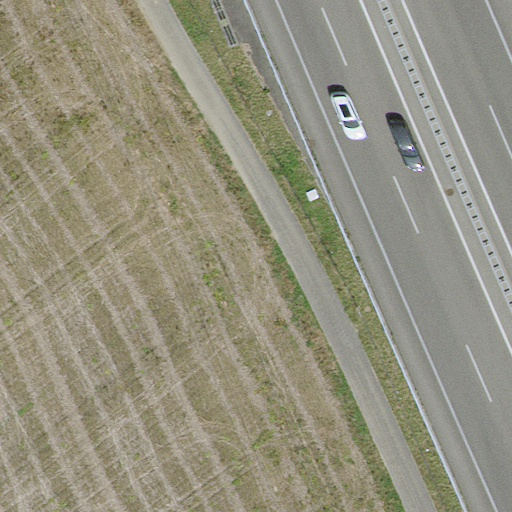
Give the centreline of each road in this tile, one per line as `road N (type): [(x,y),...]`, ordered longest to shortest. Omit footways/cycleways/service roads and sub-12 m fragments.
road 1 (track): [(411,511),(351,364),(147,0)]
road 2 (motorway): [(317,0),(511,432)]
road 3 (motorway): [(511,117),(458,0)]
